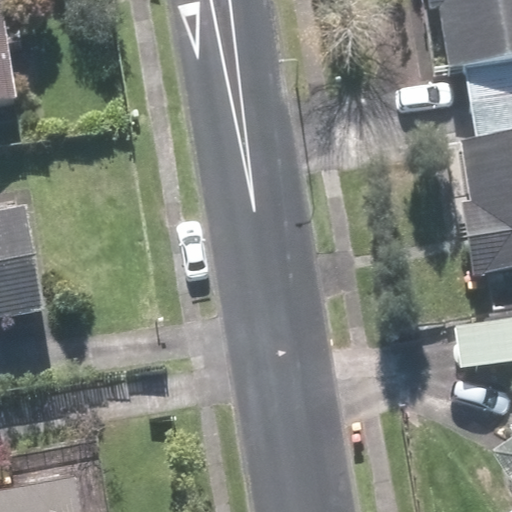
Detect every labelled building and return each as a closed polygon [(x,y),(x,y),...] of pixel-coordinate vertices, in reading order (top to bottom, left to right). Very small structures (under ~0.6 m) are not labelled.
[(0,0),(0,114),(19,112),(1,0),(0,0)] [(511,0),(424,0),(435,82),(467,77),(476,144),(457,146),(475,281),(511,276),(511,0)] [(29,216),(0,220),(0,332),(48,324),(29,216)] [(511,323),(454,332),(460,375),(511,367),(511,323)] [(511,511),(511,449),(492,464),(511,493),(511,511)] [(23,468),(27,496),(0,499),(0,511),(90,511),(109,509),(101,456),(23,468)]
